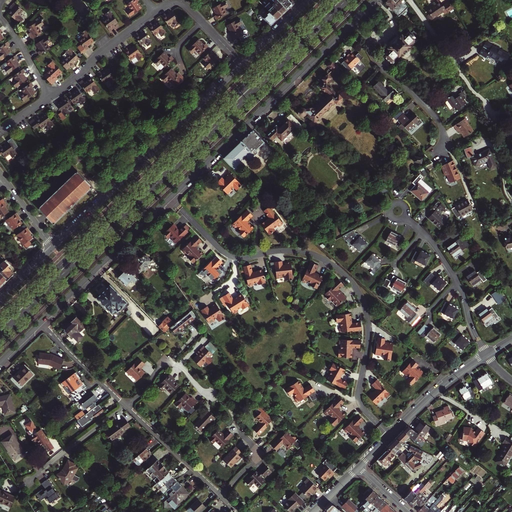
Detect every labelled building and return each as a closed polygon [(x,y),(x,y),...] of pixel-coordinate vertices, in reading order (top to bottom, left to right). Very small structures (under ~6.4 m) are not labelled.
[(131,0),(126,4),(130,8),(126,11),(129,16),(141,8),(137,1),(138,0),(131,0)] [(226,0),(213,7),(217,14),(215,16),(217,19),(228,14),(225,8),(229,6),(226,0)] [(269,2),(272,5),(282,15),(287,10),(277,0),(270,0),(271,1),(269,2)] [(277,0),(287,10),(294,3),(290,0),(277,0)] [(408,7),(403,0),(387,0),(385,2),(389,7),(389,8),(391,10),(392,10),(399,16),(408,7)] [(454,8),(450,1),(443,6),(438,0),(437,0),(432,4),(434,6),(426,11),(429,15),(426,17),(429,21),(442,12),(445,10),(447,13),(454,8)] [(11,9),(7,14),(19,24),(23,19),(19,15),(23,10),(14,2),(9,7),(11,9)] [(269,11),(269,12),(277,20),(282,15),(272,5),(271,6),(273,7),(269,11)] [(109,10),(104,14),(107,18),(102,21),(109,31),(113,29),(111,27),(118,22),(109,10)] [(166,15),(165,12),(161,15),(169,25),(172,22),(175,26),(180,23),(172,11),(166,15)] [(277,20),(269,12),(266,14),(267,15),(264,18),(271,25),(277,20)] [(41,19),(28,27),(31,32),(28,34),(32,40),(43,33),(39,27),(44,24),(41,19)] [(240,19),(227,26),(230,33),(228,34),(232,42),(241,37),(243,36),(238,26),(242,24),(240,19)] [(148,25),(155,35),(159,32),(161,36),(166,33),(158,21),(153,24),(151,22),(148,25)] [(87,46),(94,41),(85,30),(80,33),(83,37),(78,40),(81,44),(76,47),(81,53),(89,48),(87,46)] [(134,35),(141,45),(145,42),(148,46),(152,43),(144,31),(139,35),(137,33),(134,35)] [(405,33),(399,38),(397,36),(390,44),(392,46),(386,51),(387,52),(383,55),(392,64),(397,59),(399,60),(414,46),(412,45),(413,44),(414,44),(418,39),(416,37),(418,35),(414,31),(412,33),(410,31),(406,34),(405,33)] [(37,52),(40,56),(50,49),(47,44),(51,41),(48,36),(36,44),(40,51),(37,52)] [(199,39),(188,49),(192,53),(196,50),(200,54),(209,46),(206,43),(204,44),(199,39)] [(0,59),(11,52),(7,47),(9,45),(7,42),(0,46),(0,59)] [(127,47),(123,50),(130,60),(135,56),(138,60),(143,57),(135,45),(128,49),(127,47)] [(489,52),(482,48),(479,55),(486,58),(487,56),(505,64),(509,54),(492,46),(489,52)] [(68,55),(64,59),(72,68),(75,66),(73,64),(79,58),(69,48),(65,52),(68,55)] [(212,49),(203,58),(206,61),(203,64),(207,69),(218,59),(213,54),(215,52),(212,49)] [(347,56),(348,57),(343,60),(351,68),(360,60),(351,51),(347,56)] [(165,67),(174,58),(171,56),(169,57),(164,52),(153,62),(157,66),(161,63),(165,67)] [(7,74),(19,65),(15,60),(17,58),(15,55),(5,62),(8,66),(4,69),(7,74)] [(333,72),(339,66),(333,60),(331,60),(327,64),(328,66),(333,72)] [(62,72),(52,61),(47,65),(51,69),(44,75),(52,84),(57,79),(56,77),(62,72)] [(171,68),(161,78),(165,82),(168,79),(176,87),(185,78),(178,72),(177,73),(171,68)] [(100,71),(96,74),(104,84),(109,80),(112,84),(116,81),(108,69),(101,73),(100,71)] [(14,88),(26,80),(22,74),(24,73),(22,70),(12,77),(14,81),(10,83),(14,88)] [(328,74),(323,74),(293,103),(294,107),(298,113),(299,114),(301,116),(304,116),(306,114),(315,124),(319,120),(318,119),(336,102),(337,103),(340,103),(342,101),(342,98),(339,94),(338,95),(327,83),(331,78),(328,74)] [(83,80),(79,83),(86,93),(91,89),(94,93),(99,90),(90,78),(84,82),(83,80)] [(379,81),(373,87),(381,96),(386,102),(396,94),(390,88),(387,90),(379,81)] [(31,83),(20,90),(23,94),(19,97),(18,98),(19,100),(21,99),(23,101),(35,93),(31,87),(33,86),(31,83)] [(71,93),(69,91),(66,94),(73,104),(78,101),(81,106),(86,102),(77,89),(71,93)] [(463,92),(457,96),(458,98),(455,99),(454,97),(453,95),(447,99),(453,108),(456,107),(458,111),(464,107),(463,106),(467,103),(465,100),(466,99),(466,98),(463,92)] [(71,105),(64,95),(60,98),(62,100),(55,104),(60,112),(57,114),(62,120),(65,118),(64,116),(68,113),(66,109),(71,105)] [(400,110),(394,116),(398,120),(404,114),(400,110)] [(485,111),(483,113),(491,126),(494,124),(485,111)] [(414,112),(410,115),(411,117),(409,119),(408,118),(404,114),(398,120),(405,127),(406,127),(409,130),(414,125),(416,128),(423,122),(414,112)] [(37,116),(28,123),(36,133),(46,126),(49,130),(54,126),(45,114),(39,119),(37,116)] [(465,119),(454,126),(458,132),(459,132),(460,131),(462,133),(465,138),(474,132),(465,119)] [(282,140),(286,135),(287,136),(288,135),(290,136),(291,135),(292,133),(291,132),(292,131),(292,130),(295,127),(288,120),(279,129),(276,126),(265,136),(271,142),(278,136),(282,140)] [(256,150),(264,142),(253,130),(223,158),(235,170),(237,169),(236,166),(240,163),(240,161),(247,154),(248,155),(248,156),(249,158),(252,158),(253,157),(253,155),(254,154),(256,154),(257,153),(257,151),(256,150)] [(1,145),(0,145),(0,154),(2,153),(5,157),(10,154),(12,158),(17,154),(13,149),(18,146),(11,138),(7,141),(9,142),(2,147),(1,145)] [(471,147),(464,150),(467,158),(471,157),(477,171),(488,166),(489,170),(496,167),(490,149),(475,155),(471,147)] [(441,165),(443,170),(445,176),(447,175),(450,183),(460,179),(453,160),(441,165)] [(76,171),(69,178),(38,208),(53,224),(91,187),(76,171)] [(225,180),(222,177),(217,183),(228,194),(232,190),(231,189),(233,187),(237,190),(242,186),(241,186),(242,185),(230,173),(226,177),(227,178),(225,180)] [(412,183),(415,186),(409,191),(420,202),(431,190),(421,180),(423,177),(420,175),(412,183)] [(7,205),(3,198),(0,200),(0,217),(9,212),(5,206),(7,205)] [(456,207),(451,210),(456,218),(461,216),(461,217),(473,210),(467,200),(456,207)] [(429,211),(432,214),(427,219),(438,229),(446,221),(438,214),(441,211),(442,212),(445,208),(440,204),(440,205),(437,202),(429,211)] [(269,218),(268,219),(265,221),(261,224),(270,235),(276,230),(274,228),(278,225),(278,226),(280,226),(283,225),(283,223),(270,206),(264,210),(269,218)] [(253,216),(248,210),(233,224),(233,225),(235,228),(236,227),(237,227),(241,230),(239,232),(244,237),(254,228),(247,220),(248,220),(253,216)] [(22,223),(19,220),(18,218),(19,217),(16,213),(6,220),(13,230),(22,223)] [(173,224),(163,234),(168,239),(170,236),(173,238),(172,239),(176,243),(188,231),(183,226),(179,231),(176,228),(177,228),(173,224)] [(32,238),(30,235),(29,233),(30,232),(27,228),(17,235),(25,248),(31,244),(29,241),(32,238)] [(359,252),(366,244),(354,234),(353,235),(351,230),(340,236),(341,238),(342,238),(344,240),(343,240),(346,243),(346,244),(349,244),(359,252)] [(391,231),(385,241),(399,248),(404,238),(391,231)] [(188,258),(193,263),(203,254),(196,246),(202,241),(197,235),(182,250),(182,251),(184,254),(186,253),(190,256),(188,258)] [(510,235),(503,237),(507,253),(511,251),(511,236),(510,237),(510,235)] [(446,248),(452,257),(469,247),(462,238),(446,248)] [(419,253),(415,251),(410,261),(413,263),(415,261),(425,266),(430,256),(420,250),(419,253)] [(371,253),(363,262),(372,269),(370,272),(373,274),(381,265),(378,263),(379,261),(371,253)] [(0,264),(1,265),(11,275),(14,273),(11,270),(11,271),(10,270),(13,267),(3,257),(1,256),(0,254),(0,264)] [(136,260),(137,261),(135,263),(136,263),(133,266),(139,273),(143,269),(143,270),(145,270),(147,268),(147,266),(149,268),(151,267),(154,266),(156,268),(159,265),(153,259),(150,261),(144,255),(141,258),(140,258),(139,259),(138,258),(136,260)] [(216,256),(199,273),(200,275),(204,276),(206,274),(212,280),(212,279),(213,280),(217,276),(218,277),(222,272),(219,269),(218,269),(218,267),(222,262),(216,256)] [(286,280),(290,280),(292,280),(292,279),(293,279),(291,262),(285,263),(285,265),(283,265),(282,261),(275,261),(276,278),(282,277),(282,276),(285,275),(286,280)] [(318,265),(310,262),(302,280),(302,281),(306,283),(307,282),(307,281),(311,283),(310,285),(317,289),(323,276),(314,272),(314,271),(315,271),(318,265)] [(0,268),(2,270),(0,272),(7,280),(11,275),(1,265),(0,265),(0,268)] [(258,285),(266,283),(262,270),(252,272),(250,265),(243,267),(248,286),(250,287),(253,286),(253,284),(253,283),(258,282),(258,285)] [(137,278),(127,268),(118,278),(125,286),(131,280),(133,282),(137,278)] [(473,270),(464,277),(471,286),(479,279),(482,281),(485,279),(478,270),(475,272),(473,270)] [(431,273),(423,282),(428,286),(430,284),(438,292),(446,284),(438,276),(436,278),(431,273)] [(406,282),(393,275),(388,285),(401,293),(406,282)] [(344,285),(338,279),(329,287),(330,289),(325,294),(327,295),(325,297),(329,301),(331,300),(337,306),(347,298),(342,293),(340,293),(337,290),(339,289),(344,285)] [(107,309),(115,317),(128,304),(110,285),(107,288),(104,284),(96,292),(99,295),(96,298),(101,302),(99,304),(105,311),(107,309)] [(242,294),(238,296),(235,298),(233,299),(229,292),(222,296),(233,313),(235,314),(237,312),(238,310),(237,310),(241,307),(242,309),(249,305),(242,294)] [(415,309),(407,301),(399,310),(407,317),(405,320),(410,324),(418,316),(413,311),(415,309)] [(458,310),(445,302),(439,312),(452,319),(458,310)] [(219,322),(222,319),(223,320),(224,319),(224,318),(225,318),(222,314),(223,313),(221,310),(221,311),(216,303),(211,307),(212,308),(210,310),(209,309),(207,306),(201,310),(209,324),(214,321),(214,319),(216,318),(219,322)] [(499,315),(491,307),(488,309),(486,307),(477,314),(484,323),(493,316),(495,318),(499,315)] [(197,317),(192,310),(171,327),(176,333),(197,317)] [(352,323),(352,318),(351,313),(336,315),(337,322),(341,322),(341,327),(340,327),(339,328),(339,331),(341,332),(353,331),(362,330),(361,322),(352,323)] [(65,330),(69,334),(69,335),(71,338),(73,336),(77,341),(82,336),(79,332),(85,327),(76,318),(72,322),(71,324),(70,323),(67,326),(68,328),(65,330)] [(164,331),(170,326),(170,325),(165,320),(158,326),(164,331)] [(206,330),(201,324),(196,328),(200,334),(206,330)] [(430,330),(424,324),(417,333),(423,338),(425,336),(433,344),(441,335),(432,327),(430,330)] [(453,330),(445,338),(460,352),(468,343),(453,330)] [(394,344),(388,342),(387,344),(385,344),(385,342),(386,339),(378,337),(375,355),(381,356),(382,354),(384,355),(384,359),(388,360),(388,361),(390,361),(390,360),(391,360),(394,344)] [(352,357),(352,349),(352,348),(360,348),(360,340),(340,340),(339,340),(339,344),(340,345),(341,345),(341,350),(339,349),(338,357),(352,357)] [(207,343),(204,346),(212,354),(214,351),(207,343)] [(202,350),(197,354),(193,359),(200,366),(205,360),(208,364),(212,360),(209,357),(212,354),(204,346),(203,345),(200,348),(202,350)] [(38,363),(49,364),(59,369),(63,360),(52,355),(39,353),(39,358),(38,357),(38,359),(39,359),(38,363)] [(145,363),(139,358),(126,372),(130,375),(131,374),(138,381),(145,373),(141,369),(140,368),(141,367),(145,363)] [(413,359),(402,372),(406,376),(408,374),(410,377),(407,380),(410,383),(409,384),(410,384),(411,384),(412,385),(415,381),(416,382),(418,379),(417,379),(424,372),(419,368),(418,370),(416,368),(419,364),(413,359)] [(340,378),(341,377),(343,374),(345,370),(333,363),(329,369),(332,371),(329,375),(328,374),(327,375),(325,378),(326,379),(344,389),(348,382),(340,378)] [(22,369),(14,377),(21,385),(33,374),(24,365),(21,368),(22,369)] [(22,369),(21,368),(13,376),(14,377),(22,369)] [(61,384),(64,388),(64,389),(65,392),(66,393),(69,394),(71,394),(77,402),(83,397),(79,393),(88,387),(76,371),(69,377),(69,378),(61,384)] [(487,373),(473,382),(478,391),(492,382),(487,373)] [(168,374),(156,386),(160,391),(163,388),(169,394),(177,385),(172,380),(173,379),(168,374)] [(369,396),(377,405),(385,397),(386,398),(390,395),(385,388),(382,386),(383,385),(378,380),(372,385),(377,390),(374,392),(373,392),(369,396)] [(304,389),(303,388),(301,385),(298,381),(285,389),(287,391),(286,392),(287,393),(288,393),(289,395),(293,393),(296,397),(295,398),(294,399),(298,402),(308,395),(315,391),(310,384),(305,387),(305,388),(304,389)] [(465,386),(459,390),(465,401),(471,397),(472,398),(476,396),(470,387),(467,389),(465,386)] [(318,397),(315,391),(308,395),(312,401),(318,397)] [(9,393),(0,395),(0,405),(2,405),(4,414),(14,411),(9,393)] [(101,398),(104,401),(110,395),(107,393),(101,398)] [(184,393),(173,404),(177,408),(180,406),(186,412),(195,402),(190,397),(189,398),(184,393)] [(511,410),(511,411),(511,394),(509,393),(503,403),(511,408),(511,410)] [(89,407),(91,410),(96,406),(95,404),(95,403),(89,395),(81,401),(86,409),(89,407)] [(344,402),(338,396),(332,402),(332,403),(324,411),(324,412),(326,415),(328,415),(329,414),(332,417),(328,421),(334,426),(345,415),(338,408),(344,402)] [(85,414),(78,419),(77,420),(82,427),(91,420),(90,418),(92,417),(93,418),(94,417),(94,418),(104,411),(99,404),(96,406),(91,410),(85,414)] [(437,415),(433,416),(436,425),(446,422),(445,419),(454,416),(452,410),(450,411),(449,406),(445,407),(446,410),(437,413),(437,415)] [(261,427),(259,425),(254,430),(259,435),(267,427),(266,426),(272,419),(259,407),(255,411),(259,414),(255,418),(261,423),(263,425),(261,427)] [(200,417),(193,424),(201,431),(213,417),(205,410),(199,416),(200,417)] [(76,416),(78,419),(85,414),(83,411),(76,416)] [(363,420),(358,414),(344,429),(343,430),(346,433),(347,433),(348,432),(351,435),(350,437),(355,442),(365,432),(358,425),(363,420)] [(111,425),(111,426),(105,430),(112,440),(120,433),(120,432),(123,430),(124,430),(131,425),(125,417),(118,422),(118,421),(114,424),(113,423),(111,425)] [(435,430),(431,427),(422,421),(415,430),(419,433),(420,435),(423,437),(428,431),(432,434),(435,430)] [(419,433),(415,430),(409,426),(404,430),(410,436),(414,440),(419,433)] [(47,439),(39,427),(28,435),(33,441),(36,438),(40,444),(43,442),(48,450),(53,446),(48,438),(47,439)] [(222,435),(213,427),(209,430),(210,432),(211,431),(213,433),(208,439),(212,443),(214,441),(221,447),(232,435),(227,430),(222,435)] [(462,439),(467,440),(471,443),(471,444),(473,446),(474,445),(475,446),(485,432),(479,428),(476,432),(475,433),(472,431),(473,430),(471,428),(464,427),(464,432),(461,431),(461,439),(462,439)] [(410,436),(404,430),(396,438),(404,442),(410,436)] [(278,438),(271,446),(276,450),(281,445),(279,443),(281,441),(283,443),(289,448),(293,444),(298,449),(303,444),(297,439),(295,441),(286,432),(279,439),(278,438)] [(467,440),(462,439),(462,441),(466,441),(475,448),(486,433),(485,432),(475,446),(474,445),(473,446),(471,444),(471,443),(467,440)] [(12,434),(4,439),(12,451),(10,452),(15,459),(24,452),(12,434)] [(506,443),(498,456),(499,456),(496,461),(503,466),(506,461),(507,461),(511,453),(511,440),(506,437),(504,442),(506,443)] [(383,462),(384,463),(386,465),(390,461),(389,460),(395,454),(405,464),(408,464),(414,469),(421,466),(421,456),(423,451),(412,446),(410,450),(414,452),(407,459),(402,454),(403,452),(399,448),(405,443),(404,442),(396,438),(384,450),(386,452),(378,459),(381,463),(383,462)] [(146,448),(143,445),(132,455),(135,458),(146,448)] [(240,451),(235,447),(222,460),(229,468),(239,457),(237,455),(240,451)] [(146,448),(135,458),(140,464),(144,460),(148,457),(151,454),(146,448)] [(148,457),(144,460),(150,465),(156,460),(153,456),(150,459),(148,457)] [(67,459),(62,469),(56,473),(64,483),(71,478),(75,480),(77,479),(79,476),(74,473),(78,466),(74,465),(75,463),(67,459)] [(332,471),(336,467),(326,459),(322,462),(324,464),(316,472),(323,480),(328,475),(329,477),(334,473),(332,471)] [(150,476),(156,483),(168,472),(156,460),(150,465),(144,472),(149,477),(150,476)] [(251,474),(244,481),(249,487),(253,482),(258,487),(264,482),(259,477),(262,474),(264,476),(267,474),(270,470),(265,465),(258,471),(259,472),(257,473),(255,471),(251,475),(251,474)] [(452,484),(456,479),(465,470),(460,465),(447,479),(452,484)] [(466,471),(465,470),(456,479),(457,480),(466,471)] [(168,472),(156,483),(155,484),(159,488),(161,487),(172,476),(168,472)] [(172,476),(161,487),(162,488),(161,489),(164,492),(166,491),(176,481),(172,476)] [(52,486),(46,478),(40,482),(44,488),(43,490),(41,488),(34,493),(39,499),(46,494),(47,496),(44,498),(48,503),(54,498),(55,500),(59,497),(55,490),(54,491),(51,487),(52,486)] [(307,497),(310,493),(313,490),(314,491),(317,488),(307,478),(303,482),(304,483),(299,489),(307,497)] [(176,481),(166,491),(170,496),(181,485),(176,481)] [(420,485),(418,483),(403,499),(408,503),(416,494),(419,491),(424,486),(421,483),(420,485)] [(188,493),(181,485),(170,496),(169,497),(167,499),(165,501),(167,504),(166,505),(172,511),(176,507),(175,506),(188,493)] [(360,509),(362,511),(365,509),(368,506),(378,495),(370,487),(364,493),(367,496),(365,498),(367,500),(360,509)] [(14,497),(0,490),(0,502),(10,507),(14,497)] [(416,494),(424,501),(427,498),(421,493),(419,491),(416,494)] [(303,501),(293,492),(286,499),(287,500),(282,506),(288,511),(289,511),(295,507),(296,507),(303,501)] [(437,500),(424,511),(434,511),(438,508),(435,506),(446,495),(443,493),(437,500)] [(420,506),(424,501),(416,494),(408,503),(411,505),(413,502),(415,502),(420,506)] [(369,511),(382,498),(378,495),(368,506),(370,508),(368,511),(366,511),(369,511)] [(432,495),(417,511),(424,511),(437,500),(432,495)] [(375,511),(378,511),(387,503),(382,498),(369,511),(372,511),(374,511),(375,511)] [(190,506),(195,511),(200,511),(206,507),(198,499),(190,506)] [(343,506),(336,501),(332,504),(340,510),(343,506)] [(325,511),(338,511),(340,510),(332,504),(330,503),(325,507),(325,511)] [(378,511),(386,511),(391,507),(388,504),(387,503),(378,511)]
